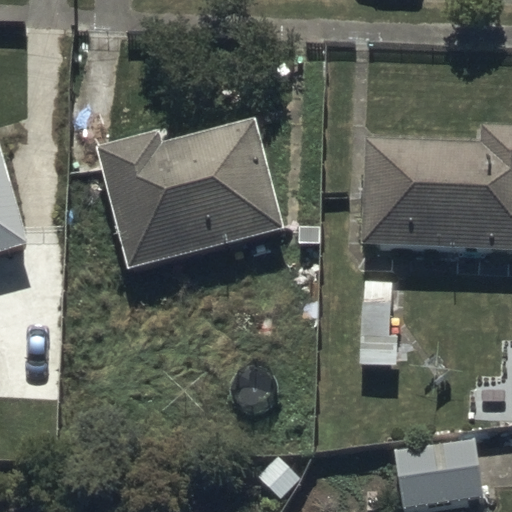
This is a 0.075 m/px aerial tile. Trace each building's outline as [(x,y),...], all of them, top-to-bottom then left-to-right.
[(291,232),(260,121),(169,147),(165,136),(102,154),(136,276),(291,232)] [(367,142),(363,249),(511,254),(511,129),(480,129),(479,146),(367,142)] [(0,138),(0,256),(31,248),(0,138)] [(227,298),(215,260),(104,293),(115,331),(150,321),(150,322),(227,298)] [(264,300),(249,300),(247,367),(277,368),(278,335),(319,337),(321,283),(283,281),(283,287),(264,287),(264,300)] [(362,284),(360,367),(397,368),(398,339),(390,339),(392,285),(362,284)] [(396,455),(404,511),(423,511),(487,503),(479,443),(396,455)]
